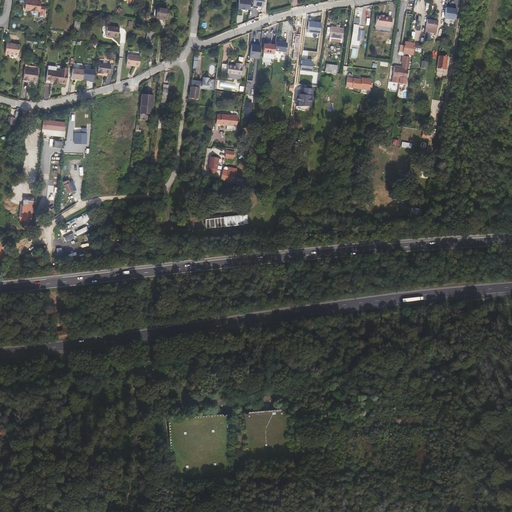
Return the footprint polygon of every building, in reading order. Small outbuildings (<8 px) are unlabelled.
[(26,0),(25,10),(39,12),(40,12),(39,16),(44,17),(45,7),(40,6),(41,1),(32,0),(26,0)] [(250,9),(250,0),(239,0),(238,8),(242,8),(242,9),(246,10),(246,9),(250,9)] [(168,9),(155,7),(153,18),(166,19),(168,9)] [(444,19),(454,20),(456,10),(452,9),(450,9),(450,8),(445,7),(444,19)] [(380,16),(375,16),(374,25),(391,28),(391,26),(392,18),(383,17),(380,16)] [(426,27),(436,29),(437,21),(427,20),(426,27)] [(309,21),(307,32),(319,34),(320,23),(309,21)] [(356,40),(358,25),(354,25),(351,44),(359,45),(359,41),(356,40)] [(106,36),(113,37),(118,38),(119,28),(108,26),(106,36)] [(339,28),(336,27),(331,27),(330,37),(342,39),(343,28),(339,28)] [(287,54),(289,42),(284,41),(285,40),(281,39),(281,41),(278,40),(277,44),(275,43),(273,43),(273,42),(270,42),(270,43),(263,42),(262,51),(287,54)] [(405,42),(403,53),(404,53),(403,56),(401,64),(402,64),(408,65),(409,57),(408,57),(408,54),(413,55),(414,44),(405,42)] [(6,43),(5,54),(18,56),(19,45),(6,43)] [(248,56),(259,57),(260,45),(256,44),(250,44),(250,45),(248,56)] [(133,66),(139,67),(140,57),(128,55),(127,64),(133,65),(133,66)] [(446,58),(438,57),(436,69),(444,70),(446,58)] [(300,69),(311,71),(313,62),(302,59),(300,69)] [(99,63),(98,73),(104,74),(104,73),(110,74),(111,65),(99,63)] [(227,73),(241,76),(242,64),(237,63),(237,65),(235,65),(222,64),(221,73),(227,73)] [(325,71),(337,73),(337,71),(338,66),(326,64),(325,71)] [(53,83),(59,83),(66,84),(67,70),(66,70),(65,69),(63,69),(62,69),(61,69),(61,66),(58,66),(58,67),(48,66),(47,70),(46,83),(51,84),(51,81),(53,82),(53,83)] [(394,67),(392,77),(399,78),(406,79),(408,69),(402,68),(394,67)] [(29,79),(37,80),(38,70),(25,68),(23,80),(29,81),(29,80),(29,79)] [(72,84),(79,85),(81,73),(74,72),(72,84)] [(362,78),(348,76),(346,85),(370,89),(371,78),(362,77),(362,78)] [(322,77),(321,88),(328,89),(329,78),(322,77)] [(191,80),(189,97),(197,98),(199,88),(208,89),(209,79),(202,78),(202,81),(191,80)] [(419,79),(417,85),(421,86),(426,87),(427,80),(419,79)] [(432,90),(422,87),(421,95),(420,97),(428,98),(430,99),(432,90)] [(141,94),(140,119),(147,120),(147,114),(152,114),(153,95),(141,94)] [(277,101),(270,100),(270,105),(267,105),(266,108),(276,109),(277,101)] [(74,102),(67,104),(66,112),(76,108),(77,108),(78,101),(74,102)] [(236,127),(237,117),(229,116),(229,115),(221,114),(221,115),(217,114),(215,124),(229,126),(236,127)] [(43,120),(42,130),(65,131),(66,121),(43,120)] [(74,143),(86,144),(87,133),(74,132),(74,143)] [(296,139),(287,138),(286,143),(291,143),(290,149),(297,150),(297,141),(296,141),(296,139)] [(63,185),(67,194),(72,192),(68,183),(63,185)] [(220,218),(220,215),(205,216),(206,227),(248,224),(247,215),(220,218)] [(285,410),(244,414),(247,452),(288,448),(285,410)] [(226,413),(166,418),(167,426),(172,484),(232,479),(229,451),(226,413)]
